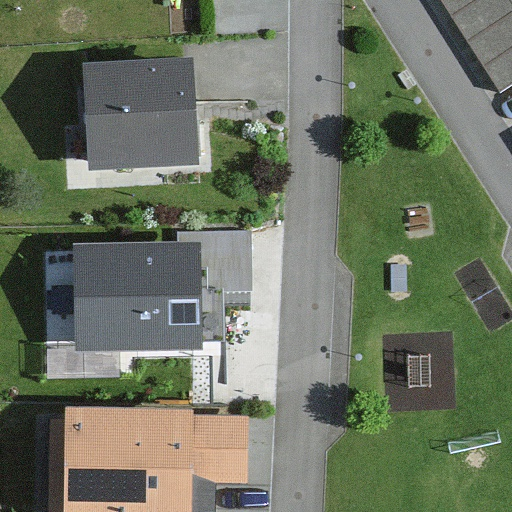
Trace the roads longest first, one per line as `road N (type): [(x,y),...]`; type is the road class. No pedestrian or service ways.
road 1 (residential): [(298,511),(321,0)]
road 2 (residential): [(396,0),(511,178)]
